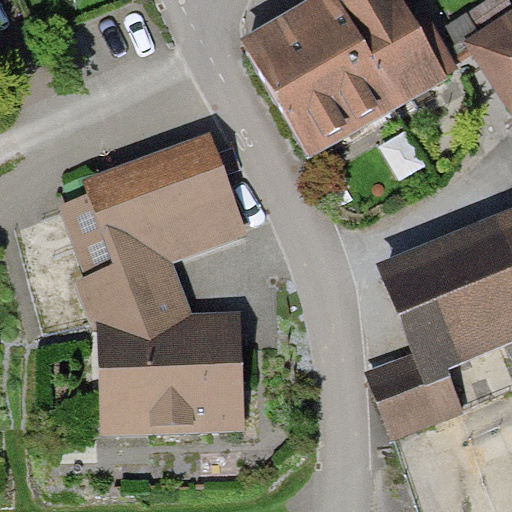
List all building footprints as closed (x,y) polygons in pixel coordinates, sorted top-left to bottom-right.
[(396,109),(333,0),(321,0),(318,1),(324,13),(248,54),(310,162),(396,109)] [(333,0),(396,109),(438,85),(389,0),(333,0)] [(511,24),(473,50),(480,61),(461,73),(497,127),(511,117),(511,24)] [(106,334),(110,433),(237,427),(234,326),(156,330),(136,276),(237,236),(207,156),(99,198),(69,209),(99,284),(81,292),(96,334),(106,334)] [(370,384),(393,439),(459,412),(443,368),(511,339),(511,231),(385,282),(417,362),(370,384)]
